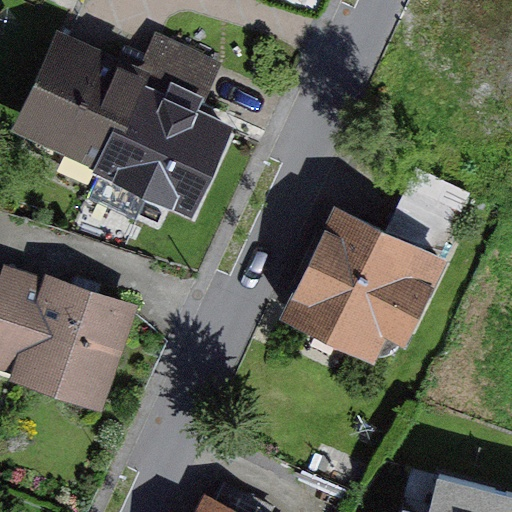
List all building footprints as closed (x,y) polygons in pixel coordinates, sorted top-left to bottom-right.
[(511,83),(511,0),(453,0),(431,45),(504,80),(511,83)] [(169,81),(167,86),(215,108),(235,62),(169,33),(160,52),(138,43),(129,64),(169,81)] [(204,205),(207,197),(242,120),(215,108),(167,86),(169,81),(129,64),(77,40),(40,122),(116,156),(112,164),(204,205)] [(511,112),(511,83),(504,80),(493,104),(511,112)] [(474,210),(422,185),(400,233),(451,257),(474,210)] [(391,353),(404,325),(425,335),(460,261),(451,257),(400,233),(347,208),(299,309),(391,353)] [(67,273),(64,280),(24,266),(0,334),(0,355),(34,367),(32,373),(117,403),(151,303),(67,273)] [(511,511),(511,486),(457,473),(448,510),(421,503),(418,511),(511,511)] [(254,511),(227,498),(220,511),(254,511)]
